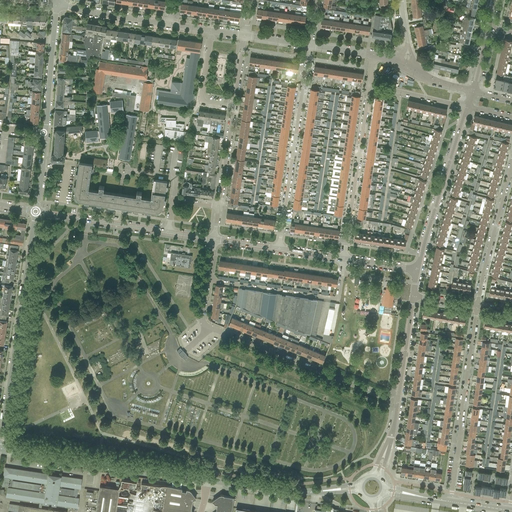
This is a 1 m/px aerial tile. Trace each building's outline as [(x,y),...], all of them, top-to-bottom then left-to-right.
[(411,0),(412,8),(420,7),(419,0),(411,0)] [(466,3),(466,7),(476,9),(477,3),(469,1),(468,4),(466,3)] [(420,7),(412,8),(413,18),(421,17),(420,7)] [(476,9),(466,7),(465,11),(467,11),(466,14),(470,14),(474,16),(476,9)] [(392,29),(389,14),(383,15),(375,14),(371,36),(390,39),(390,37),(392,29)] [(64,18),(63,25),(75,26),(75,25),(75,22),(77,23),(78,19),(65,17),(64,18)] [(463,19),(462,23),(472,25),(474,19),(465,17),(465,20),(463,19)] [(84,37),(84,39),(84,40),(86,51),(87,56),(87,57),(89,58),(90,55),(99,56),(103,36),(94,35),(95,32),(104,34),(106,34),(106,29),(107,26),(105,26),(87,22),(86,27),(86,31),(84,37)] [(463,27),(462,29),(471,31),(472,25),(462,23),(461,26),(463,27)] [(415,28),(417,37),(424,36),(422,26),(415,28)] [(460,31),(459,35),(469,37),(471,31),(462,29),(462,32),(460,31)] [(62,33),(61,40),(69,41),(71,42),(71,41),(72,41),(72,39),(73,34),(70,34),(69,34),(67,34),(62,33)] [(1,38),(0,43),(10,43),(10,40),(10,38),(10,36),(7,34),(7,38),(5,38),(1,38)] [(459,35),(458,39),(460,39),(459,42),(459,43),(464,44),(464,43),(468,44),(469,37),(459,35)] [(424,36),(417,37),(419,47),(426,45),(424,36)] [(199,60),(199,56),(202,42),(178,39),(176,54),(180,55),(181,49),(191,51),(190,58),(187,58),(183,83),(180,83),(180,82),(172,81),(171,89),(170,92),(156,90),(156,95),(158,95),(157,103),(192,108),(194,94),(192,94),(197,59),(199,60)] [(61,40),(60,47),(68,48),(69,41),(61,40)] [(60,47),(60,54),(70,56),(70,55),(70,54),(68,54),(68,48),(60,47)] [(433,67),(439,68),(441,58),(438,57),(437,59),(435,58),(433,67)] [(439,68),(445,70),(447,61),(444,61),(445,59),(441,58),(439,68)] [(445,70),(451,71),(453,61),(450,60),(449,62),(447,61),(445,70)] [(453,61),(451,71),(457,73),(459,64),(457,63),(457,62),(453,61)] [(499,61),(498,67),(505,69),(508,69),(510,64),(506,63),(499,61)] [(105,73),(139,78),(138,81),(143,82),(139,109),(148,110),(149,106),(153,80),(146,79),(147,75),(146,75),(146,72),(146,71),(145,71),(146,69),(147,69),(147,66),(136,65),(136,67),(100,62),(99,69),(96,69),(93,91),(102,93),(105,73)] [(58,73),(63,73),(65,73),(65,76),(72,76),(72,73),(67,73),(67,69),(72,69),(72,66),(67,65),(67,67),(59,66),(58,73)] [(494,79),(493,82),(495,82),(494,86),(500,88),(502,79),(500,79),(500,77),(501,74),(497,73),(496,72),(494,79)] [(500,88),(507,89),(508,81),(502,79),(500,88)] [(112,92),(112,96),(127,98),(128,98),(126,106),(129,106),(130,95),(112,92)] [(122,100),(115,101),(116,112),(123,111),(122,100)] [(107,104),(103,105),(104,113),(108,112),(111,112),(116,112),(115,101),(110,102),(110,104),(107,104)] [(103,105),(97,105),(98,118),(108,117),(108,112),(104,113),(103,105)] [(193,117),(193,119),(197,120),(197,123),(203,124),(203,123),(205,112),(199,111),(198,118),(193,117)] [(205,112),(203,123),(208,124),(210,124),(211,119),(212,113),(205,112)] [(210,124),(210,126),(211,126),(217,127),(219,114),(212,113),(211,119),(210,124)] [(126,114),(125,122),(136,123),(137,116),(126,114)] [(75,118),(56,116),(56,118),(55,117),(54,125),(63,125),(63,124),(66,124),(66,120),(75,120),(75,118)] [(478,125),(479,117),(474,116),(472,123),(471,123),(469,133),(469,134),(470,134),(474,135),(475,131),(473,131),(475,124),(478,125)] [(108,117),(98,118),(98,126),(109,125),(108,117)] [(175,140),(182,141),(184,131),(183,131),(184,124),(178,123),(178,125),(176,124),(176,120),(175,120),(175,118),(161,118),(161,123),(166,123),(166,126),(165,126),(165,140),(167,140),(168,139),(174,140),(174,139),(176,139),(175,140)] [(125,122),(124,129),(134,131),(136,123),(125,122)] [(109,125),(98,126),(99,130),(103,130),(103,138),(110,137),(109,125)] [(55,135),(54,153),(51,155),(51,158),(52,160),(56,160),(56,161),(60,162),(60,161),(64,161),(65,159),(65,156),(65,154),(63,154),(65,134),(82,132),(82,126),(59,128),(59,129),(56,129),(56,131),(54,131),(54,134),(55,135)] [(124,129),(123,136),(133,138),(134,131),(124,129)] [(434,129),(432,135),(439,137),(441,131),(434,129)] [(97,130),(92,131),(93,141),(98,141),(98,138),(100,138),(103,138),(103,130),(99,130),(97,130)] [(92,131),(85,132),(86,142),(93,141),(92,131)] [(432,135),(431,141),(438,143),(439,137),(432,135)] [(469,135),(467,141),(474,144),(476,138),(469,135)] [(123,136),(121,144),(132,146),(133,138),(123,136)] [(205,136),(204,141),(205,141),(208,142),(218,144),(219,138),(211,136),(209,136),(206,136),(205,136)] [(431,141),(429,147),(436,149),(438,143),(431,141)] [(467,141),(466,147),(473,149),(476,150),(477,145),(474,144),(467,141)] [(121,144),(120,151),(131,153),(132,146),(121,144)] [(428,150),(427,153),(434,155),(436,149),(429,147),(428,150)] [(466,147),(464,153),(471,155),(473,149),(466,147)] [(120,151),(119,158),(129,160),(131,153),(120,151)] [(427,153),(425,159),(432,161),(434,155),(427,153)] [(464,153),(462,159),(469,161),(471,155),(464,153)] [(81,157),(80,162),(84,162),(92,164),(92,163),(97,164),(96,166),(106,168),(107,161),(81,157)] [(425,159),(423,164),(430,167),(432,161),(425,159)] [(462,159),(460,165),(467,167),(471,168),(472,163),(469,161),(462,159)] [(79,201),(84,202),(96,203),(97,203),(101,204),(157,213),(163,208),(167,181),(156,180),(152,200),(141,199),(142,192),(137,191),(136,198),(103,193),(104,186),(99,186),(98,192),(86,190),(90,168),(92,168),(92,164),(79,162),(81,162),(81,164),(79,164),(74,195),(75,196),(79,201)] [(423,164),(422,170),(429,172),(430,167),(423,164)] [(460,165),(458,171),(465,173),(467,167),(460,165)] [(429,172),(422,170),(420,176),(427,178),(429,172)] [(458,171),(457,177),(464,179),(465,173),(458,171)] [(208,177),(207,182),(209,182),(211,182),(211,181),(215,182),(216,174),(211,173),(209,173),(208,177)] [(457,177),(455,182),(462,185),(464,179),(457,177)] [(414,184),(417,185),(424,187),(426,181),(416,178),(414,184)] [(206,189),(205,197),(213,198),(214,191),(215,182),(211,181),(211,182),(210,190),(206,189)] [(455,182),(453,188),(460,190),(462,185),(455,182)] [(417,185),(415,191),(422,193),(424,187),(417,185)] [(460,190),(453,188),(451,194),(458,196),(460,190)] [(415,191),(413,197),(420,199),(422,193),(415,191)] [(411,196),(409,202),(419,205),(420,199),(413,197),(411,196)] [(450,197),(448,203),(455,205),(457,199),(455,199),(450,197)] [(486,198),(485,204),(492,206),(493,200),(486,198)] [(407,208),(410,208),(417,211),(419,205),(409,202),(407,208)] [(481,203),(480,209),(483,210),(490,212),(492,206),(485,204),(481,203)] [(410,208),(408,214),(415,216),(417,211),(410,208)] [(408,214),(406,220),(413,222),(415,216),(408,214)] [(413,222),(406,220),(404,226),(411,228),(413,222)] [(22,229),(21,232),(25,232),(26,224),(17,222),(17,228),(22,229)] [(14,239),(13,243),(21,245),(23,245),(25,232),(21,232),(20,239),(14,238),(14,239)] [(439,232),(437,238),(444,240),(447,241),(449,235),(446,235),(439,232)] [(401,240),(400,247),(404,248),(405,241),(406,241),(408,235),(405,234),(404,237),(401,237),(401,240)] [(437,238),(436,244),(440,246),(443,246),(446,247),(448,241),(447,241),(444,240),(437,238)] [(471,238),(469,244),(473,245),(480,247),(482,241),(475,239),(471,238)] [(7,255),(9,255),(17,256),(18,246),(0,243),(0,247),(8,248),(7,255)] [(171,252),(170,258),(171,258),(171,260),(170,260),(169,265),(173,265),(173,266),(174,266),(190,268),(192,256),(171,252)] [(3,272),(2,274),(5,275),(6,275),(6,277),(5,278),(5,282),(9,283),(10,279),(13,279),(14,273),(6,272),(4,272),(3,272)] [(436,282),(429,280),(428,286),(439,288),(440,285),(436,284),(436,282)] [(383,289),(381,302),(384,303),(384,305),(384,307),(383,313),(383,314),(390,315),(390,313),(390,312),(394,287),(387,286),(386,290),(383,289)] [(237,305),(244,308),(247,290),(239,288),(237,305)] [(244,308),(258,314),(262,292),(247,290),(244,308)] [(269,293),(262,292),(258,314),(265,317),(269,293)] [(269,293),(265,317),(273,320),(277,294),(269,293)] [(304,298),(277,294),(273,320),(297,329),(304,298)] [(317,300),(304,298),(297,329),(310,335),(310,333),(311,331),(311,328),(312,325),(312,323),(313,320),(313,318),(314,315),(314,313),(315,310),(316,308),(316,305),(317,302),(317,300)] [(0,317),(5,318),(5,315),(8,315),(9,309),(1,308),(0,308),(0,317)] [(230,320),(229,325),(234,327),(237,319),(235,319),(234,318),(232,317),(230,320)] [(234,327),(240,329),(243,322),(244,318),(241,317),(240,321),(237,319),(234,327)] [(240,329),(245,331),(248,324),(243,322),(240,329)] [(248,324),(245,331),(251,334),(254,326),(253,326),(251,325),(248,324)] [(254,326),(251,334),(256,336),(259,329),(259,328),(260,326),(256,324),(255,324),(254,326)] [(256,336),(262,338),(265,331),(259,328),(256,336)] [(265,331),(262,338),(267,340),(270,333),(268,332),(267,332),(265,331)] [(267,340),(273,343),(276,335),(270,333),(267,340)] [(331,336),(328,335),(323,334),(322,339),(329,343),(331,336)] [(273,343),(278,345),(281,337),(276,335),(273,343)] [(284,347),(289,349),(293,339),(288,336),(287,340),(284,347)] [(278,345),(284,347),(287,340),(281,337),(278,345)] [(289,349),(294,352),(299,341),(293,339),(289,349)] [(299,341),(294,352),(300,354),(303,347),(303,346),(305,343),(302,342),(301,341),(299,341)] [(303,347),(300,354),(305,356),(309,348),(306,347),(305,347),(303,346),(303,347)] [(309,348),(305,356),(311,358),(314,351),(309,348)] [(311,358),(316,361),(319,353),(314,351),(315,350),(314,350),(311,358)] [(319,353),(316,361),(322,363),(326,353),(321,350),(319,353)] [(431,467),(429,478),(435,479),(435,472),(437,463),(431,463),(431,467)] [(66,511),(67,511),(41,508),(42,505),(43,505),(48,506),(49,502),(52,503),(51,506),(56,507),(56,504),(77,507),(78,498),(76,498),(78,488),(80,488),(81,479),(60,475),(60,477),(48,475),(49,474),(5,467),(2,485),(7,486),(6,496),(39,502),(38,508),(19,505),(9,504),(7,511),(66,511)] [(95,511),(114,511),(119,484),(116,484),(116,488),(111,487),(99,486),(99,490),(98,494),(96,506),(95,511)] [(167,486),(164,506),(191,510),(193,500),(196,498),(189,490),(186,489),(186,492),(182,491),(182,489),(167,486)] [(216,511),(222,511),(232,511),(234,496),(234,497),(224,495),(221,495),(213,501),(215,504),(217,504),(216,511)]
